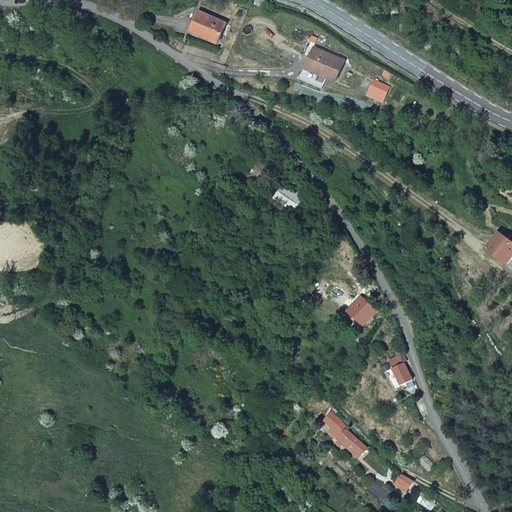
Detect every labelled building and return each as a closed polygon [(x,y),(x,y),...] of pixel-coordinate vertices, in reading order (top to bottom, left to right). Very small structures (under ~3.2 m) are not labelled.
[(226,23),(199,11),(190,31),(218,43),(226,23)] [(343,60),(314,48),(300,78),(323,88),(327,77),(335,80),(343,60)] [(374,79),(366,96),(382,103),(390,87),(374,79)] [(259,151),(251,163),(262,170),(270,159),(259,151)] [(262,170),(251,163),(246,169),(257,177),(262,170)] [(274,190),(267,200),(293,217),(305,199),(285,185),(279,193),(274,190)] [(240,197),(231,213),(237,217),(246,201),(240,197)] [(298,220),(310,202),(305,199),(293,217),(298,220)] [(487,249),(508,264),(511,258),(511,242),(499,233),(487,249)] [(329,300),(316,291),(311,298),(323,307),(329,300)] [(372,310),(359,299),(348,311),(361,322),(372,310)] [(400,347),(393,351),(396,357),(403,353),(400,347)] [(390,360),(402,385),(413,380),(405,363),(408,361),(403,353),(396,357),(390,360)] [(366,449),(340,423),(342,420),(335,413),(333,416),(331,414),(324,421),(332,428),(331,430),(339,438),(338,439),(339,440),(336,443),(340,446),(342,443),(358,458),(366,449)] [(419,461),(429,472),(435,465),(425,455),(419,461)] [(413,480),(402,474),(396,484),(407,492),(413,480)] [(395,498),(373,481),(369,485),(371,487),(368,491),(382,502),(384,499),(390,503),(395,498)] [(437,501),(422,492),(420,496),(435,504),(437,501)]
